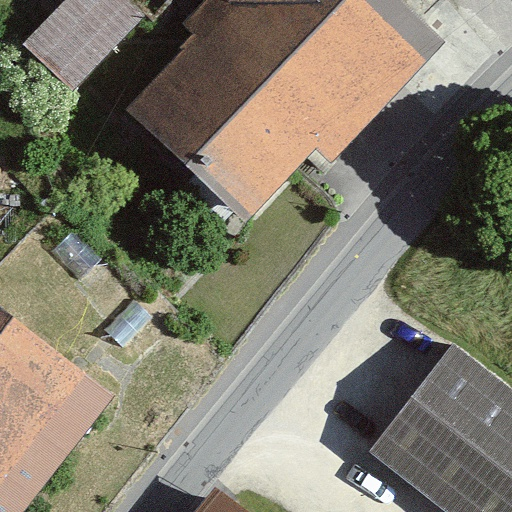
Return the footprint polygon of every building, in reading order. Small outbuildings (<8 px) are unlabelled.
[(112,0),(76,0),(24,54),(70,100),(141,28),(112,0)] [(222,0),(242,20),(136,121),(248,238),(423,72),(353,0),(222,0)] [(0,511),(12,511),(104,396),(0,315),(0,511)] [(511,511),(511,386),(455,343),(374,450),(455,511),(511,511)] [(249,511),(220,488),(200,511),(249,511)]
